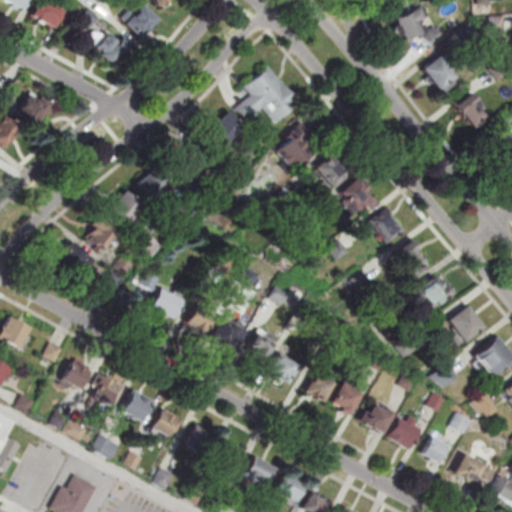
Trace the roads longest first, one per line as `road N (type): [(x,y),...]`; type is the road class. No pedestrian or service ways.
road 1 (residential): [(434,511),(0,273)]
road 2 (residential): [(253,0),(511,298)]
road 3 (residential): [(0,265),(42,212),(153,125),(286,0)]
road 4 (residential): [(511,240),(309,0)]
road 5 (residential): [(221,0),(165,63),(0,204)]
road 6 (residential): [(153,125),(0,44)]
